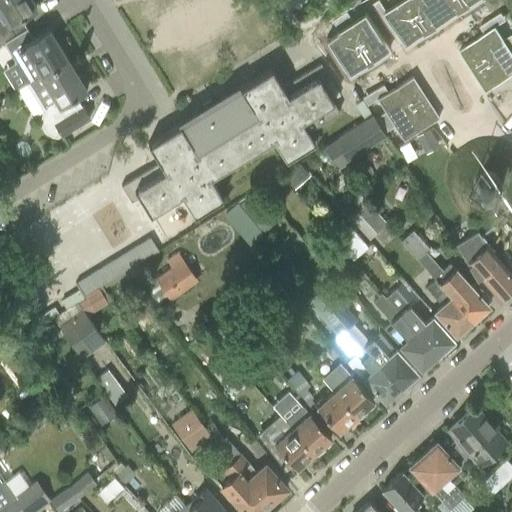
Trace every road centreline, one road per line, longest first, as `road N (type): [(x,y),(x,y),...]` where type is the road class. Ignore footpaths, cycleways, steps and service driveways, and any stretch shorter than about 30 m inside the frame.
road 1 (residential): [(83,0),(130,79),(135,107),(123,127),(0,203)]
road 2 (residential): [(311,511),(498,341)]
